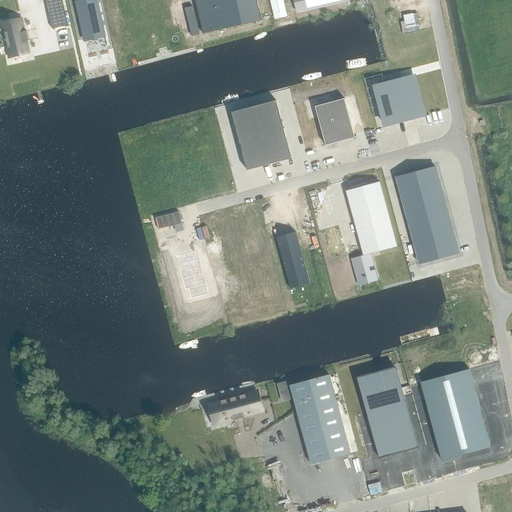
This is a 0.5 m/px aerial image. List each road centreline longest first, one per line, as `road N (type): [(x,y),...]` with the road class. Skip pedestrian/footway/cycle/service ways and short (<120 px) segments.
road 1 (unclassified): [(460,138),(198,209)]
road 2 (unclassified): [(495,307),(460,138)]
road 3 (unclassified): [(511,467),(346,511)]
road 4 (unclassified): [(460,138),(432,0)]
